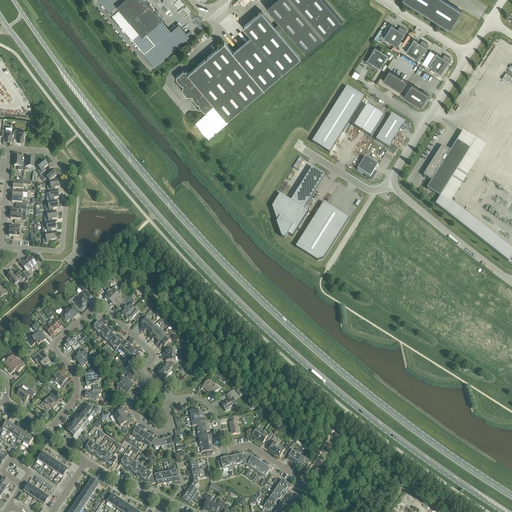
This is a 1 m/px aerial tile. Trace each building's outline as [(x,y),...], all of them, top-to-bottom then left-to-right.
[(98,0),(112,16),(144,54),(154,66),(189,37),(179,24),(171,31),(161,20),(154,10),(155,9),(152,5),(148,1),(147,0),(98,0)] [(176,77),(176,79),(181,85),(183,85),(182,91),(186,96),(192,96),(192,98),(197,104),(199,104),(199,106),(204,111),(206,111),(214,105),(227,120),(230,117),(235,113),(263,89),(264,90),(264,89),(270,83),(275,79),(300,58),(278,31),(282,27),(305,53),(342,22),(323,0),(274,0),(266,7),(279,23),(274,27),(261,11),(243,27),(251,37),(233,52),(224,42),(224,43),(197,66),(188,73),(188,74),(186,71),(183,71),(176,77)] [(443,0),(402,0),(449,30),(461,11),(443,0)] [(398,30),(391,25),(383,38),(396,46),(401,38),(402,38),(406,31),(400,27),(398,30)] [(413,39),(405,52),(418,60),(423,52),(424,52),(429,45),(422,41),(421,44),(413,39)] [(369,55),(364,62),(377,70),(378,67),(380,68),(388,56),(375,48),(369,56),(369,55)] [(428,66),(435,54),(430,51),(422,63),(428,66)] [(428,66),(441,74),(446,66),(447,66),(451,59),(445,55),(443,58),(436,53),(428,66)] [(419,69),(413,75),(414,76),(410,80),(414,84),(424,74),(419,69)] [(382,81),(400,91),(406,81),(389,71),(382,81)] [(403,97),(420,108),(428,95),(411,84),(403,97)] [(312,143),(329,154),(365,98),(347,87),(312,143)] [(384,116),(367,105),(353,127),(371,138),(384,116)] [(389,148),(405,123),(392,115),(376,140),(389,148)] [(4,140),(10,140),(11,132),(11,131),(5,131),(5,130),(2,129),(2,137),(5,137),(4,140)] [(23,141),(22,141),(23,133),(23,132),(17,132),(17,130),(14,129),(14,138),(17,138),(16,141),(23,141)] [(441,148),(423,176),(432,181),(427,189),(440,197),(470,150),(457,141),(450,152),(446,149),(447,148),(442,145),(440,148),(441,148)] [(14,166),(18,167),(18,170),(23,171),(23,163),(21,163),(21,158),(15,157),(14,166)] [(378,165),(365,157),(357,170),(366,175),(365,176),(372,180),(377,173),(374,171),(378,165)] [(34,159),(28,159),(28,164),(25,163),(24,171),(27,171),(27,168),(34,168),(34,159)] [(43,161),(42,161),(41,162),(41,163),(37,166),(39,169),(36,172),(40,176),(46,171),(44,169),(48,165),(44,161),(43,161)] [(511,179),(511,178),(511,176),(508,174),(511,170),(505,166),(501,173),(511,179)] [(272,207),(277,223),(276,224),(281,238),(285,240),(288,235),(292,238),(308,212),(304,210),(325,176),(312,168),(291,201),(283,197),(280,194),(272,207)] [(48,174),(47,172),(40,178),(43,182),(47,178),(50,182),(56,176),(52,171),(48,174)] [(23,190),(24,184),(25,185),(31,185),(31,182),(25,181),(25,182),(18,181),(17,184),(13,184),(13,189),(19,190),(23,190)] [(60,187),(60,186),(60,184),(59,184),(59,181),(50,182),(50,186),(47,187),(48,192),(55,191),(55,188),(60,187)] [(19,190),(19,193),(13,192),(12,197),(23,198),(23,193),(28,193),(28,190),(23,190),(19,190)] [(54,199),(59,198),(59,197),(59,195),(58,194),(58,192),(49,193),(50,199),(46,200),(47,203),(54,201),(54,199)] [(12,197),(12,203),(18,203),(18,206),(26,207),(27,204),(25,204),(25,201),(23,201),(23,198),(12,197)] [(57,202),(44,204),(46,213),(53,212),(53,209),(58,208),(58,207),(58,205),(57,205),(57,202)] [(317,261),(324,259),(349,219),(324,203),(295,248),(317,261)] [(11,214),(26,216),(26,207),(18,206),(18,210),(11,209),(11,214)] [(48,217),(44,218),(45,224),(52,223),(52,220),(57,219),(57,218),(57,216),(56,215),(56,213),(47,214),(48,217)] [(10,220),(17,220),(16,223),(24,224),(24,221),(25,221),(26,216),(11,214),(10,220)] [(16,223),(16,226),(10,226),(9,231),(20,232),(20,227),(24,227),(24,224),(16,223)] [(47,228),(43,228),(44,234),(52,233),(51,230),(56,229),(56,228),(56,226),(55,223),(46,224),(47,228)] [(9,231),(9,237),(15,237),(15,240),(22,241),(23,238),(20,237),(20,232),(9,231)] [(46,238),(42,239),(43,245),(51,243),(50,241),(55,240),(55,239),(56,238),(55,237),(55,236),(54,234),(45,235),(46,238)] [(345,252),(332,273),(511,387),(511,297),(511,296),(511,297),(507,303),(431,255),(408,291),(394,282),(388,291),(354,269),(359,261),(345,252)] [(35,264),(30,257),(24,262),(23,261),(20,264),(25,270),(22,273),(27,279),(31,276),(27,272),(34,267),(33,266),(35,264)] [(20,282),(23,279),(17,272),(14,275),(13,273),(7,278),(14,285),(19,281),(20,282)] [(109,301),(117,292),(116,291),(116,289),(113,289),(112,288),(111,289),(108,285),(104,289),(107,293),(104,296),(105,297),(105,300),(108,300),(109,301)] [(75,301),(82,309),(90,303),(86,298),(87,297),(89,299),(91,297),(86,292),(75,301)] [(117,292),(109,301),(109,302),(110,305),(112,305),(113,306),(117,302),(120,305),(124,301),(121,298),(122,297),(121,296),(121,293),(118,293),(117,292)] [(124,316),(125,317),(134,308),(133,307),(133,305),(130,305),(129,304),(128,305),(124,301),(120,305),(124,309),(120,312),(121,313),(121,316),(124,316)] [(71,306),(60,315),(66,323),(73,317),(74,318),(78,315),(71,306)] [(134,308),(125,317),(126,318),(126,321),(129,321),(130,322),(134,318),(137,321),(141,317),(138,314),(139,313),(138,312),(138,309),(134,309),(134,308)] [(142,332),(151,322),(147,318),(140,325),(143,327),(140,330),(142,332)] [(45,329),(52,337),(60,330),(59,329),(62,327),(55,319),(52,322),(53,323),(50,325),(49,325),(45,329)] [(105,322),(104,321),(101,324),(99,321),(92,329),(96,332),(105,322)] [(105,322),(96,332),(100,336),(107,329),(105,327),(107,324),(105,322)] [(148,333),(155,325),(151,322),(142,332),(144,333),(146,331),(148,333)] [(155,325),(148,333),(150,335),(148,337),(150,339),(159,329),(155,325)] [(107,329),(100,336),(104,340),(113,330),(111,328),(109,331),(107,329)] [(159,329),(150,339),(151,341),(154,338),(156,340),(163,333),(159,329)] [(115,332),(113,330),(104,340),(108,344),(114,336),(112,335),(115,332)] [(40,331),(28,342),(32,346),(36,343),(38,346),(46,339),(40,331)] [(167,337),(163,333),(156,340),(158,342),(155,345),(157,347),(167,337)] [(114,336),(108,344),(111,347),(121,337),(119,336),(116,339),(114,336)] [(74,351),(79,347),(76,343),(77,343),(76,341),(76,339),(73,338),(72,337),(72,338),(69,340),(63,345),(64,346),(64,349),(66,349),(67,350),(71,347),(74,351)] [(121,337),(111,347),(115,351),(118,348),(122,344),(120,342),(123,339),(121,337)] [(165,349),(172,346),(169,343),(171,341),(167,337),(157,347),(159,348),(162,346),(165,349)] [(118,348),(122,352),(131,342),(130,340),(127,343),(125,341),(122,344),(118,348)] [(122,352),(126,356),(133,349),(131,347),(133,344),(131,342),(122,352)] [(162,356),(175,356),(175,351),(172,351),(172,346),(165,349),(165,354),(162,354),(162,356)] [(78,363),(87,355),(86,354),(86,351),(84,351),(83,350),(82,351),(79,347),(74,351),(77,355),(73,358),(74,359),(74,362),(77,362),(78,363)] [(130,359),(139,350),(137,348),(135,351),(133,349),(126,356),(130,359)] [(42,350),(33,358),(36,363),(38,361),(43,368),(50,362),(45,357),(46,356),(42,350)] [(141,351),(139,350),(130,359),(134,363),(141,356),(138,354),(141,351)] [(86,365),(88,368),(94,366),(90,361),(91,360),(90,359),(91,356),(88,356),(87,355),(78,363),(78,364),(78,367),(81,367),(82,368),(86,365)] [(13,356),(6,362),(4,359),(2,361),(6,366),(13,373),(15,371),(18,373),(25,365),(20,361),(19,362),(13,356)] [(166,359),(166,364),(172,366),(172,362),(176,362),(175,356),(162,356),(162,359),(166,359)] [(172,366),(166,364),(162,368),(159,365),(158,367),(167,376),(171,372),(169,370),(172,366)] [(93,389),(98,390),(97,384),(99,384),(98,383),(100,380),(98,379),(97,376),(99,374),(96,372),(96,371),(95,371),(94,366),(88,368),(89,372),(84,373),(85,375),(83,377),(85,379),(86,381),(84,383),(87,385),(87,386),(92,385),(93,389)] [(167,376),(158,367),(156,369),(159,371),(157,373),(164,380),(167,376)] [(51,381),(55,384),(56,382),(64,388),(68,383),(66,381),(68,379),(58,371),(55,374),(56,375),(51,381)] [(121,382),(120,384),(131,390),(131,389),(134,389),(133,386),(134,385),(130,382),(132,378),(128,375),(125,379),(124,378),(123,379),(121,380),(121,382)] [(174,383),(173,382),(172,380),(167,385),(165,388),(167,390),(174,383)] [(209,381),(202,388),(211,397),(219,389),(214,385),(213,385),(209,381)] [(122,393),(127,396),(128,395),(130,394),(130,391),(131,390),(120,384),(120,385),(117,385),(118,388),(117,389),(118,390),(115,394),(120,397),(122,393)] [(35,394),(23,385),(17,394),(26,401),(29,397),(32,399),(35,394)] [(96,402),(97,401),(99,399),(98,397),(98,396),(101,394),(102,390),(98,390),(93,389),(92,393),(87,392),(86,393),(84,394),(85,397),(85,398),(96,402)] [(231,396),(232,395),(231,393),(226,396),(228,400),(221,404),(226,412),(237,406),(231,396)] [(53,410),(58,405),(55,403),(58,400),(51,394),(44,403),(46,404),(43,407),(49,412),(51,409),(53,410)] [(80,407),(91,416),(95,412),(87,406),(85,408),(82,405),(80,407)] [(114,422),(117,420),(125,416),(124,413),(128,411),(125,406),(116,410),(118,413),(111,416),(114,422)] [(80,407),(79,409),(82,412),(80,414),(87,420),(91,416),(80,407)] [(87,420),(80,414),(78,416),(75,414),(73,416),(84,425),(87,420)] [(73,422),(80,429),(84,425),(73,416),(72,418),(75,420),(73,422)] [(125,416),(117,420),(120,426),(124,424),(125,427),(134,423),(131,417),(127,419),(125,416)] [(229,423),(231,435),(239,433),(237,422),(238,422),(238,417),(230,419),(231,423),(229,423)] [(8,432),(12,426),(7,422),(2,428),(3,429),(2,429),(4,431),(5,430),(8,432)] [(71,424),(68,422),(66,424),(77,433),(80,429),(73,422),(71,424)] [(77,433),(66,424),(65,426),(68,428),(66,431),(73,437),(77,433)] [(257,440),(262,433),(257,429),(260,426),(257,424),(253,430),(255,431),(252,437),(257,440)] [(13,435),(17,429),(12,426),(8,432),(6,434),(8,435),(10,433),(13,435)] [(136,438),(144,427),(142,426),(139,429),(137,427),(131,435),(136,438)] [(141,441),(146,433),(144,432),(146,428),(144,427),(136,438),(141,441)] [(18,439),(23,433),(17,429),(13,435),(18,439)] [(145,444),(153,433),(150,432),(148,435),(146,433),(141,441),(145,444)] [(24,443),(28,436),(23,433),(18,439),(24,443)] [(151,445),(155,439),(153,438),(155,434),(153,433),(145,444),(150,448),(151,445)] [(268,436),(262,433),(257,440),(263,444),(266,439),(269,441),(273,435),(270,433),(268,436)] [(164,436),(167,449),(172,448),(171,439),(168,439),(167,435),(164,436)] [(33,439),(28,436),(24,443),(29,446),(33,439)] [(274,454),(279,447),(277,445),(278,443),(275,441),(277,439),(274,437),(269,443),(272,445),(269,450),(274,454)] [(161,448),(160,441),(158,441),(155,439),(151,445),(154,447),(155,449),(161,448)] [(89,453),(95,444),(90,441),(84,450),(89,453)] [(99,447),(95,444),(89,453),(93,456),(99,447)] [(279,447),(274,454),(280,458),(283,453),(286,455),(291,447),(287,444),(284,448),(286,448),(285,450),(279,447)] [(210,449),(209,446),(199,448),(201,453),(202,453),(203,456),(211,454),(210,451),(214,451),(213,448),(210,449)] [(104,450),(99,447),(93,456),(98,459),(104,450)] [(292,451),(287,459),(291,462),(299,451),(297,449),(295,452),(292,451)] [(108,453),(104,450),(98,459),(102,462),(108,453)] [(296,465),(301,457),(299,455),(301,452),(299,451),(291,462),(296,465)] [(239,456),(238,452),(236,453),(238,466),(244,465),(247,465),(251,458),(248,456),(242,457),(242,455),(239,456)] [(48,457),(43,453),(38,460),(43,464),(48,457)] [(108,453),(102,462),(107,465),(113,456),(108,453)] [(301,457),(296,465),(300,468),(308,457),(306,455),(304,458),(301,457)] [(117,459),(113,456),(107,465),(111,468),(117,459)] [(120,464),(124,467),(130,459),(125,456),(120,464)] [(252,457),(251,458),(247,465),(251,468),(259,457),(257,456),(255,459),(252,457)] [(48,457),(43,464),(48,467),(53,460),(48,457)] [(259,457),(251,468),(256,471),(261,463),(259,462),(261,458),(259,457)] [(308,457),(300,468),(305,471),(310,463),(308,461),(310,458),(308,457)] [(130,459),(124,467),(129,470),(134,462),(130,459)] [(53,460),(48,467),(53,471),(58,463),(53,460)] [(188,469),(198,467),(198,465),(202,464),(202,461),(186,464),(186,467),(188,466),(188,469)] [(134,462),(129,470),(133,473),(139,465),(134,462)] [(260,474),(268,463),(266,462),(264,465),(261,463),(256,471),(260,474)] [(58,463),(53,471),(58,474),(63,467),(58,463)] [(270,465),(268,463),(260,474),(265,478),(270,469),(268,468),(270,465)] [(139,465),(133,473),(138,477),(143,468),(139,465)] [(63,467),(58,474),(63,477),(68,470),(63,467)] [(142,480),(148,471),(143,468),(138,477),(142,480)] [(170,468),(173,482),(178,481),(176,471),(173,472),(173,468),(170,468)] [(156,484),(155,475),(152,474),(148,471),(142,480),(147,483),(147,482),(152,484),(152,485),(156,484)] [(204,472),(188,475),(188,477),(190,477),(191,480),(197,478),(197,479),(200,478),(200,475),(204,474),(204,472)] [(0,483),(6,488),(10,483),(4,478),(3,478),(4,478),(0,483)] [(197,478),(191,480),(191,482),(189,485),(195,488),(197,485),(199,485),(197,479),(197,478)] [(88,485),(96,490),(99,485),(92,480),(88,485)] [(276,490),(284,495),(290,486),(282,481),(280,483),(277,481),(274,485),(277,487),(276,490)] [(24,492),(29,495),(34,488),(29,484),(24,492)] [(85,490),(93,495),(96,490),(88,485),(85,490)] [(195,488),(189,485),(187,487),(186,486),(185,488),(198,497),(200,495),(196,492),(197,490),(195,488)] [(34,488),(29,495),(34,498),(39,491),(34,488)] [(183,494),(191,499),(193,497),(196,500),(198,497),(185,488),(183,490),(185,491),(183,494)] [(85,490),(82,495),(89,500),(93,495),(85,490)] [(270,492),(281,500),(284,495),(276,490),(274,492),(271,490),(270,492)] [(39,491),(34,498),(39,502),(44,494),(39,491)] [(270,499),(278,504),(281,500),(270,492),(268,494),(271,496),(270,499)] [(39,502),(44,505),(49,498),(44,494),(39,502)] [(190,501),(191,499),(183,494),(181,496),(180,495),(178,497),(192,506),(194,504),(190,501)] [(203,509),(208,511),(209,511),(213,504),(210,503),(212,497),(206,494),(203,502),(206,503),(203,509)] [(89,500),(82,495),(78,500),(86,505),(89,500)] [(113,506),(117,498),(112,495),(107,502),(113,506)] [(117,498),(113,506),(118,509),(122,502),(117,498)] [(264,501),(275,509),(278,504),(270,499),(268,501),(265,499),(264,501)] [(75,505),(83,510),(86,505),(78,500),(75,505)] [(213,504),(209,511),(216,511),(218,509),(222,511),(225,503),(219,500),(217,506),(213,504)] [(272,511),(275,509),(264,501),(262,503),(265,505),(264,508),(270,511),(272,511)] [(121,511),(122,511),(127,505),(122,502),(118,509),(121,511)]
